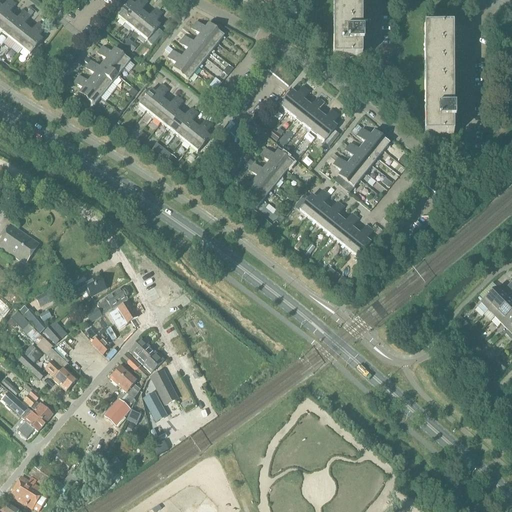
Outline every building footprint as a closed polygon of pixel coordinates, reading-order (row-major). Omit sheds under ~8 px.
[(0,18),(12,3),(8,0),(2,9),(0,7),(0,18)] [(125,25),(144,0),(143,0),(138,0),(134,6),(130,3),(117,18),(125,25)] [(132,30),(144,15),(141,12),(148,3),(144,0),(125,25),(132,30)] [(270,11),(270,0),(240,0),(241,10),(270,11)] [(361,62),(361,50),(360,0),(332,0),(332,62),(361,62)] [(0,32),(12,17),(9,14),(16,5),(12,3),(0,18),(0,32)] [(139,36),(159,12),(156,10),(155,9),(148,18),(144,15),(132,30),(139,36)] [(0,32),(7,39),(27,14),(23,12),(16,20),(12,17),(0,32)] [(159,12),(139,36),(147,42),(159,27),(155,23),(162,15),(159,12)] [(14,45),(27,29),(23,26),(30,17),(27,14),(7,39),(14,45)] [(22,51),(41,26),(38,23),(31,32),(27,29),(14,45),(22,51)] [(193,26),(218,45),(223,38),(208,25),(204,29),(196,23),(193,26)] [(41,26),(22,51),(29,57),(42,41),(38,38),(45,29),(41,26)] [(211,53),(218,45),(193,26),(190,29),(199,36),(196,40),(211,53)] [(452,139),(452,126),(451,113),(452,30),(423,30),(422,139),(452,139)] [(211,53),(196,40),(193,44),(184,37),(181,41),(206,60),(211,53)] [(128,41),(124,45),(129,49),(133,45),(128,41)] [(200,67),(206,60),(181,41),(179,44),(187,51),(184,55),(200,67)] [(99,51),(124,70),(130,63),(114,50),(111,54),(102,47),(99,51)] [(118,78),(124,70),(99,51),(97,54),(105,61),(102,65),(118,78)] [(200,67),(184,55),(181,59),(172,52),(170,55),(194,75),(200,67)] [(188,82),(194,75),(170,55),(167,58),(167,59),(175,66),(172,70),(188,82)] [(118,78),(102,65),(99,69),(90,62),(88,65),(112,85),(118,78)] [(288,88),(294,80),(274,62),(267,70),(288,88)] [(106,92),(112,85),(88,65),(85,69),(93,76),(90,80),(106,92)] [(229,67),(223,73),(228,77),(233,70),(229,67)] [(106,92),(90,80),(87,84),(79,77),(76,80),(100,100),(106,92)] [(94,107),(100,100),(76,80),(73,84),(82,90),(78,95),(94,107)] [(146,113),(165,88),(162,85),(155,94),(150,91),(138,106),(146,113)] [(287,114),(306,90),(302,87),(296,96),(291,92),(279,108),(287,114)] [(153,118),(165,103),(161,100),(168,91),(165,88),(146,113),(153,118)] [(132,89),(128,94),(133,98),(137,93),(132,89)] [(294,120),(307,105),(302,101),(309,93),(306,90),(287,114),(294,120)] [(160,124),(180,100),(176,97),(169,106),(165,103),(153,118),(160,124)] [(301,126),(321,102),(317,99),(310,107),(307,105),(294,120),(301,126)] [(168,130),(180,114),(176,111),(183,103),(180,100),(160,124),(168,130)] [(309,132),(322,117),(317,113),(324,104),(321,102),(301,126),(309,132)] [(175,136),(195,112),(191,109),(184,118),(180,114),(168,130),(175,136)] [(316,138),(335,113),(332,111),(325,119),(322,117),(309,132),(316,138)] [(182,142),(195,126),(191,123),(198,114),(195,112),(175,136),(182,142)] [(335,113),(316,138),(329,148),(339,136),(333,131),(336,128),(332,125),(339,116),(335,113)] [(189,148),(209,123),(206,121),(199,129),(195,126),(182,142),(189,148)] [(250,132),(254,129),(247,121),(244,124),(250,132)] [(209,123),(189,148),(197,154),(210,138),(205,135),(212,126),(209,123)] [(135,129),(131,133),(137,138),(140,133),(135,129)] [(359,132),(383,152),(389,145),(373,132),(370,137),(361,130),(359,132)] [(273,132),(269,136),(276,142),(280,137),(273,132)] [(377,160),(383,152),(359,132),(356,137),(364,143),(361,147),(377,160)] [(377,160),(361,147),(358,151),(350,144),(347,147),(371,167),(377,160)] [(366,174),(371,167),(347,147),(344,151),(353,158),(350,161),(366,174)] [(262,153),(287,172),(293,165),(277,152),(274,157),(265,150),(262,153)] [(280,180),(287,172),(262,153),(259,156),(268,163),(265,167),(280,180)] [(366,174),(350,161),(346,166),(338,159),(335,162),(359,182),(366,174)] [(353,189),(359,182),(335,162),(332,166),(341,173),(337,177),(353,189)] [(280,180),(265,167),(262,171),(253,164),(250,168),(275,187),(280,180)] [(269,195),(275,187),(250,168),(248,171),(256,178),(253,182),(269,195)] [(436,181),(433,178),(426,186),(430,189),(436,181)] [(269,195),(253,182),(250,186),(241,179),(239,182),(263,201),(269,195)] [(385,180),(381,184),(388,189),(391,185),(385,180)] [(440,185),(436,181),(430,189),(434,193),(440,185)] [(257,209),(263,201),(239,182),(236,186),(244,193),(241,197),(257,209)] [(444,188),(440,185),(434,193),(438,196),(444,188)] [(449,191),(444,188),(438,196),(442,199),(449,191)] [(305,218),(325,193),(322,191),(315,200),(311,196),(309,199),(298,212),(305,218)] [(454,195),(449,191),(442,199),(447,203),(454,195)] [(313,224),(326,208),(322,205),(329,197),(326,194),(325,193),(305,218),(313,224)] [(298,212),(309,199),(305,196),(295,209),(298,212)] [(321,230),(341,206),(337,203),(330,212),(326,208),(313,224),(321,230)] [(328,236),(340,220),(337,217),(344,208),(341,206),(321,230),(328,236)] [(335,242),(355,217),(351,215),(344,223),(340,220),(328,236),(335,242)] [(343,248),(355,232),(351,229),(358,220),(355,217),(335,242),(343,248)] [(10,226),(0,241),(0,248),(24,265),(38,245),(10,226)] [(350,254),(369,229),(366,227),(359,235),(355,232),(343,248),(350,254)] [(369,229),(350,254),(357,260),(370,244),(366,241),(373,232),(369,229)] [(306,250),(303,254),(307,258),(314,249),(310,245),(306,250)] [(0,284),(4,287),(10,278),(0,270),(0,284)] [(91,280),(86,283),(77,288),(80,293),(84,291),(88,298),(91,297),(105,291),(98,278),(93,281),(91,280)] [(342,278),(337,284),(343,289),(348,283),(342,278)] [(73,284),(63,290),(65,295),(76,289),(73,284)] [(511,293),(511,287),(510,285),(503,292),(499,288),(481,305),(488,312),(509,291),(511,293)] [(106,299),(101,302),(108,313),(112,310),(126,300),(120,290),(106,299)] [(511,301),(508,297),(511,293),(509,291),(488,312),(495,319),(511,301)] [(50,292),(35,300),(40,308),(54,300),(50,292)] [(0,300),(0,318),(9,308),(0,300)] [(511,301),(495,319),(501,325),(511,314),(511,301)] [(117,310),(109,315),(118,330),(119,329),(137,317),(128,303),(117,310)] [(25,308),(20,312),(24,316),(29,312),(25,308)] [(99,311),(88,318),(91,324),(102,317),(99,311)] [(47,312),(40,316),(43,322),(51,317),(47,312)] [(16,313),(10,320),(16,326),(22,333),(28,326),(29,326),(16,313)] [(511,314),(501,325),(508,332),(511,328),(511,314)] [(81,337),(99,327),(96,322),(78,332),(81,337)] [(464,336),(465,335),(469,331),(471,328),(467,324),(459,331),(464,336)] [(28,327),(22,333),(36,346),(42,340),(28,327)] [(50,328),(44,334),(55,347),(62,341),(50,328)] [(99,337),(92,344),(103,356),(110,349),(99,337)] [(43,340),(36,348),(46,358),(52,364),(45,371),(54,380),(53,381),(66,392),(76,381),(64,369),(68,365),(53,351),(54,351),(43,340)] [(130,351),(128,353),(136,360),(137,358),(139,357),(148,347),(147,346),(148,345),(144,340),(142,342),(141,340),(130,351)] [(137,358),(136,360),(143,367),(145,365),(146,363),(155,354),(148,347),(139,357),(137,358)] [(488,352),(484,356),(490,363),(495,358),(488,352)] [(34,353),(27,359),(33,365),(39,358),(34,353)] [(126,354),(121,360),(125,364),(131,358),(126,354)] [(145,365),(143,367),(150,374),(152,372),(163,361),(161,360),(162,358),(158,354),(157,356),(155,354),(146,363),(145,365)] [(131,359),(126,364),(134,373),(140,367),(134,361),(131,359)] [(31,364),(27,369),(39,381),(44,376),(31,364)] [(503,364),(497,369),(501,373),(507,369),(506,368),(503,364)] [(121,366),(110,380),(126,394),(133,400),(138,394),(137,394),(140,391),(134,385),(138,380),(121,366)] [(140,367),(134,373),(138,377),(144,371),(140,367)] [(144,371),(138,377),(141,380),(143,381),(149,375),(144,371)] [(153,377),(150,379),(164,407),(165,406),(167,405),(170,404),(176,401),(162,373),(153,377)] [(5,382),(2,385),(16,397),(18,394),(5,382)] [(32,392),(21,404),(27,409),(45,424),(52,416),(40,405),(36,402),(39,399),(32,392)] [(154,394),(143,401),(155,424),(167,417),(154,394)] [(15,398),(8,406),(20,417),(27,409),(21,404),(15,398)] [(118,402),(105,418),(117,428),(124,420),(122,418),(128,411),(118,402)] [(26,423),(18,432),(26,440),(34,431),(38,433),(45,424),(27,409),(20,417),(20,418),(26,423)] [(0,444),(0,475),(1,476),(10,465),(4,460),(10,453),(0,444)] [(54,450),(49,456),(67,470),(72,464),(54,450)] [(101,454),(99,459),(104,462),(107,456),(101,454)] [(115,459),(111,463),(117,470),(121,467),(115,459)] [(38,464),(31,474),(49,486),(56,477),(38,464)] [(472,470),(469,473),(488,490),(491,487),(472,470)] [(73,471),(64,483),(69,488),(78,476),(73,471)] [(22,477),(9,496),(10,497),(31,509),(42,490),(22,477)]
